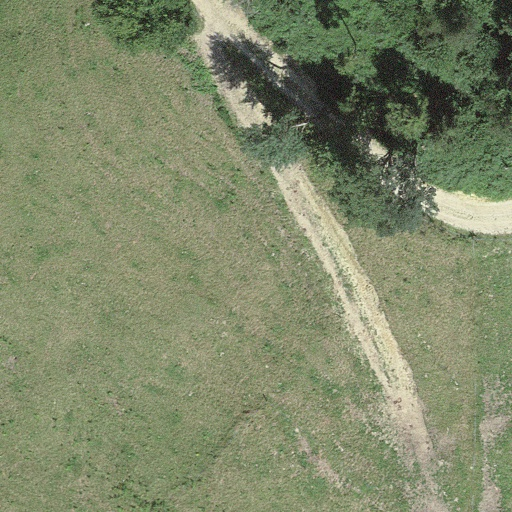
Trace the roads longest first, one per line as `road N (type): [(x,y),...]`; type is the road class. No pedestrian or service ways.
road 1 (track): [(195,0),(405,415)]
road 2 (track): [(198,0),(318,123),(420,204),(478,223),(511,220)]
